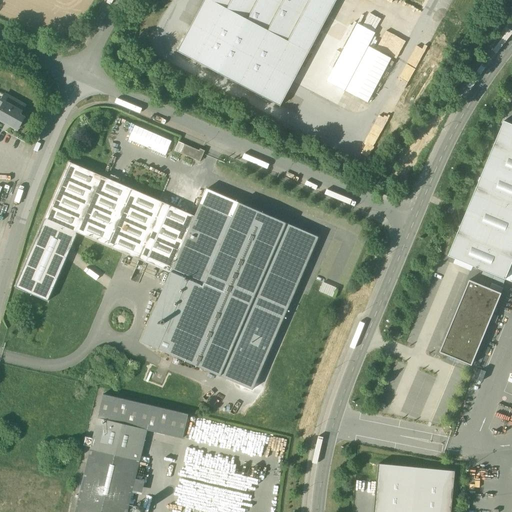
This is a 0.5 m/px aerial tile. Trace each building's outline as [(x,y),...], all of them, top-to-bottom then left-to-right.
[(204,0),(177,51),(279,106),(335,0),(204,0)] [(418,41),(429,46),(439,25),(428,20),(418,41)] [(375,33),(357,24),(326,82),(344,91),(375,33)] [(345,91),(368,103),(391,59),(369,47),(345,91)] [(0,119),(18,130),(24,118),(19,116),(25,106),(5,95),(0,104),(0,103),(0,104),(3,106),(0,111),(0,119)] [(448,256),(505,280),(511,262),(511,124),(504,121),(448,256)] [(172,142),(135,126),(129,140),(165,156),(172,142)] [(174,151),(180,154),(184,145),(178,142),(174,151)] [(199,151),(184,145),(180,154),(195,160),(199,151)] [(195,160),(200,162),(205,151),(200,149),(199,151),(195,160)] [(77,233),(171,273),(195,217),(69,163),(45,219),(46,219),(77,233)] [(207,189),(195,217),(171,273),(141,342),(252,390),(318,238),(207,189)] [(446,213),(452,215),(457,204),(451,202),(446,213)] [(77,233),(46,219),(45,221),(44,220),(15,287),(48,301),(77,234),(76,234),(77,233)] [(439,353),(471,366),(501,294),(469,281),(439,353)] [(416,344),(426,320),(417,316),(407,340),(416,344)] [(97,418),(98,419),(147,430),(183,439),(188,415),(103,395),(97,418)] [(90,449),(140,461),(147,430),(98,419),(90,449)] [(127,511),(140,461),(90,449),(78,501),(75,511),(127,511)] [(442,471),(379,465),(377,479),(374,511),(450,511),(454,472),(442,471)]
